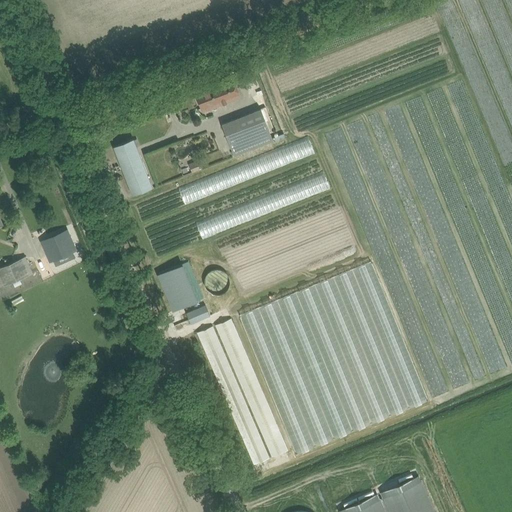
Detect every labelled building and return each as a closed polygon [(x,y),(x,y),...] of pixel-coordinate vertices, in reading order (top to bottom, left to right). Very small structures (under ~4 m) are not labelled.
[(234,79),(195,94),(199,103),(201,108),(208,106),(209,110),(241,97),(237,89),(234,79)] [(222,124),(234,155),(273,140),(261,109),(222,124)] [(152,187),(133,139),(114,146),(132,195),(152,187)] [(192,172),(202,168),(198,160),(188,163),(192,172)] [(453,238),(236,313),(256,369),(265,344),(398,297),(394,284),(429,297),(422,277),(437,289),(440,280),(450,287),(454,275),(481,285),(484,276),(511,286),(511,196),(504,219),(497,201),(490,222),(484,206),(476,227),(471,212),(465,228),(448,222),(453,238)] [(67,230),(41,241),(49,261),(53,259),(72,251),(76,249),(67,230)] [(0,267),(0,283),(1,287),(32,273),(25,257),(0,267)] [(190,261),(158,271),(170,309),(202,300),(190,261)] [(72,269),(62,274),(64,279),(75,274),(72,269)] [(214,294),(215,294),(217,295),(218,295),(219,294),(221,294),(222,294),(223,293),(224,292),(226,291),(227,290),(227,289),(228,288),(229,287),(229,286),(230,284),(230,283),(230,281),(230,280),(230,279),(229,277),(229,276),(228,275),(227,274),(226,273),(225,272),(224,271),(223,270),(222,269),(220,269),(219,269),(218,269),(216,269),(215,269),(213,269),(212,270),(211,270),(210,271),(208,272),(207,273),(207,274),(206,275),(205,276),(205,278),(204,279),(204,280),(204,282),(204,283),(204,285),(205,286),(205,287),(206,288),(207,290),(208,291),(209,292),(210,293),(211,293),(212,294),(214,294)] [(185,313),(190,324),(209,316),(204,305),(185,313)] [(272,459),(287,453),(233,316),(214,324),(197,331),(219,385),(224,382),(227,388),(232,401),(229,402),(253,464),(270,457),(259,431),(263,430),(262,427),(264,426),(267,433),(263,435),(272,459)] [(296,430),(287,433),(293,450),(327,437),(322,422),(315,425),(316,426),(311,428),(312,429),(306,431),(305,430),(297,433),(296,430)] [(327,427),(330,435),(338,432),(335,422),(329,423),(330,426),(327,427)] [(345,507),(338,510),(339,511),(435,511),(419,475),(411,478),(410,475),(397,481),(398,484),(397,484),(395,481),(379,488),(381,491),(376,493),(375,490),(359,497),(360,500),(359,501),(358,498),(344,504),(345,507)]
